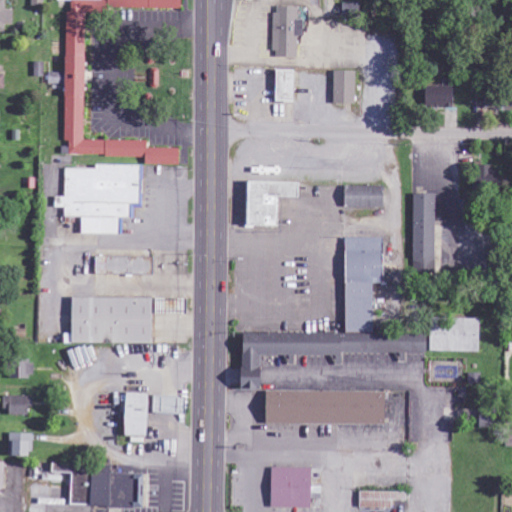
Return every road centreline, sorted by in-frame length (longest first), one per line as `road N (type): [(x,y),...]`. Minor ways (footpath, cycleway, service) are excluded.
road 1 (primary): [(207,511),(211,0)]
road 2 (residential): [(511,135),(211,130)]
